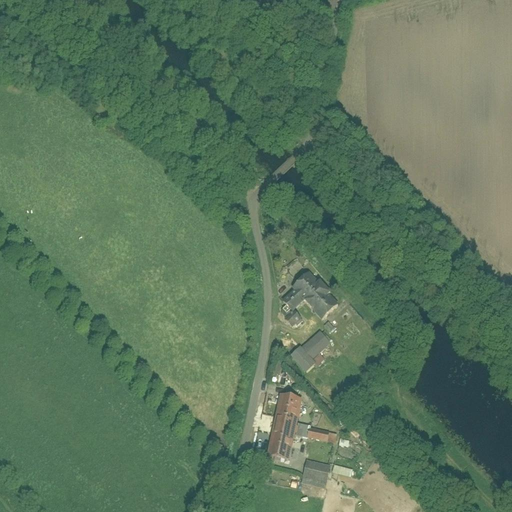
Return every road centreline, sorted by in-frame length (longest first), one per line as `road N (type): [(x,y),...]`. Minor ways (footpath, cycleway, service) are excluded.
road 1 (track): [(500,511),(400,412),(392,342),(255,198)]
road 2 (unclassified): [(230,511),(267,329),(255,198)]
road 3 (unclassified): [(306,150),(511,364)]
road 4 (unclassified): [(61,0),(255,198)]
